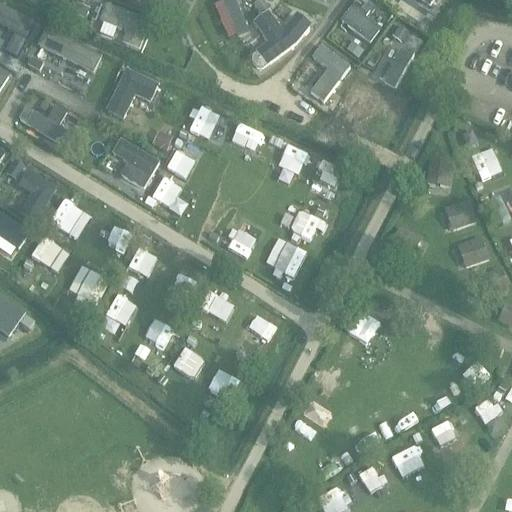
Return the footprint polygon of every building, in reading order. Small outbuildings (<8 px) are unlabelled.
[(218,5),(228,40),(251,33),(240,0),(223,0),(224,3),(218,5)] [(358,0),(342,23),(372,44),(383,29),(368,18),(376,7),(366,0),(358,0)] [(416,0),(433,8),(437,0),(416,0)] [(261,1),(254,7),(262,17),(269,11),(261,1)] [(128,30),(123,45),(143,51),(152,18),(107,5),(102,23),(128,30)] [(0,21),(11,25),(6,38),(26,44),(35,19),(0,7),(0,21)] [(78,7),(74,17),(84,21),(88,11),(78,7)] [(269,42),(258,51),(270,66),(315,30),(302,14),(284,28),(270,11),(254,24),(269,42)] [(401,28),(394,39),(402,45),(409,34),(401,28)] [(47,29),(39,46),(80,66),(75,77),(90,84),(103,56),(47,29)] [(352,44),(346,52),(358,61),(364,53),(352,44)] [(322,46),(313,59),(329,68),(312,94),(328,104),(353,65),(322,46)] [(32,60),(28,68),(39,73),(43,66),(32,60)] [(0,67),(0,96),(12,74),(0,67)] [(138,96),(152,104),(161,86),(129,69),(107,111),(125,120),(138,96)] [(365,129),(381,136),(395,103),(372,94),(363,117),(369,120),(365,129)] [(62,126),(70,112),(57,104),(48,120),(28,108),(20,121),(62,145),(70,131),(62,126)] [(210,119),(195,136),(210,149),(224,132),(210,119)] [(474,129),(471,138),(495,146),(498,137),(474,129)] [(159,135),(154,145),(167,152),(172,141),(159,135)] [(146,190),(162,163),(123,139),(114,154),(130,163),(122,176),(146,190)] [(0,168),(1,169),(9,151),(0,146),(0,168)] [(302,175),(309,153),(287,146),(281,169),(302,175)] [(179,167),(198,179),(209,161),(189,149),(179,167)] [(445,151),(430,180),(447,189),(462,160),(445,151)] [(335,191),(345,168),(322,158),(312,180),(335,191)] [(14,162),(8,172),(17,178),(24,168),(14,162)] [(30,170),(20,186),(34,195),(22,214),(39,224),(61,188),(30,170)] [(170,202),(165,214),(176,218),(188,190),(171,183),(164,199),(170,202)] [(470,197),(451,206),(466,237),(484,228),(470,197)] [(511,198),(498,201),(502,222),(511,220),(511,198)] [(63,208),(56,226),(74,232),(80,214),(63,208)] [(312,241),(322,219),(312,215),(303,237),(312,241)] [(401,215),(387,243),(406,252),(419,224),(401,215)] [(226,247),(235,232),(222,224),(213,239),(226,247)] [(16,230),(0,260),(0,264),(11,270),(28,236),(16,230)] [(35,257),(52,268),(66,245),(49,234),(35,257)] [(490,241),(472,250),(486,281),(505,272),(490,241)] [(140,251),(132,270),(150,277),(158,258),(140,251)] [(290,284),(300,263),(293,259),(282,280),(290,284)] [(188,262),(173,284),(192,296),(207,274),(188,262)] [(81,268),(78,276),(87,279),(79,303),(98,309),(109,277),(81,268)] [(511,289),(511,287),(492,296),(507,327),(511,324),(511,289)] [(133,320),(139,300),(119,294),(113,313),(133,320)] [(25,319),(20,325),(29,332),(34,325),(25,319)] [(156,320),(146,339),(165,349),(175,330),(156,320)] [(184,349),(177,365),(195,373),(202,357),(184,349)] [(319,388),(338,397),(346,380),(328,371),(319,388)] [(228,401),(238,380),(229,376),(219,397),(228,401)] [(442,377),(423,382),(431,411),(450,406),(442,377)] [(399,429),(417,419),(408,402),(390,413),(399,429)] [(432,436),(444,458),(470,444),(458,422),(432,436)] [(393,458),(403,477),(426,465),(417,447),(393,458)] [(376,467),(360,476),(370,494),(386,485),(376,467)] [(326,511),(345,511),(351,509),(340,489),(320,500),(326,511)]
